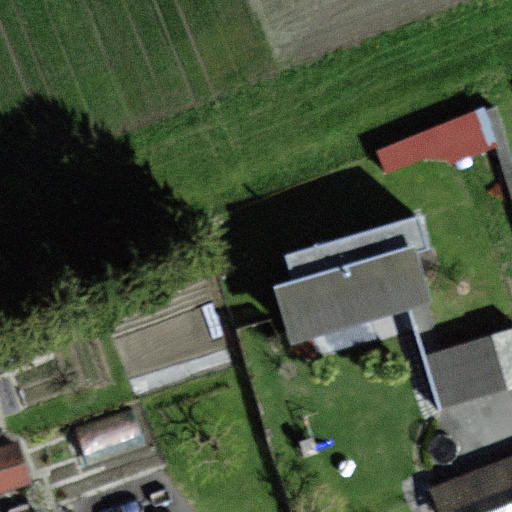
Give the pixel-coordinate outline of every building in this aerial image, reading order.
[(486,107),(380,132),(388,165),(494,141),(486,107)] [(297,338),(426,300),(412,251),(428,246),(420,218),(293,256),(301,281),(282,286),(297,338)] [(511,332),(431,357),(445,404),(511,383),(511,332)] [(25,479),(15,446),(0,450),(0,485),(0,487),(25,479)] [(478,511),(511,499),(511,459),(436,488),(445,511),(478,511)]
